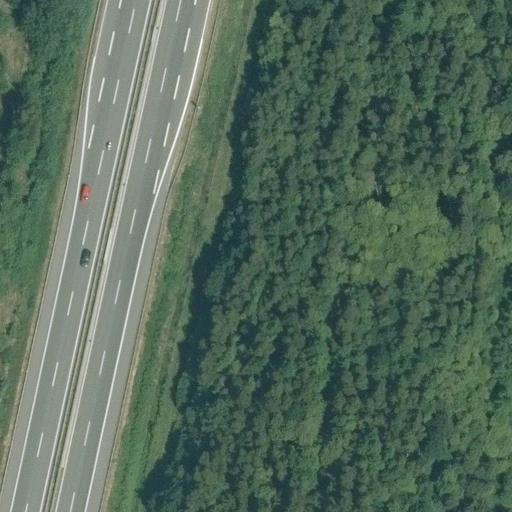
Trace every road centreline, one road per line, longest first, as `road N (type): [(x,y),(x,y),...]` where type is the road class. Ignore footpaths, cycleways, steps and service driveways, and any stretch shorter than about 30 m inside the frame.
road 1 (motorway): [(136,0),(25,511)]
road 2 (motorway): [(70,511),(180,0)]
